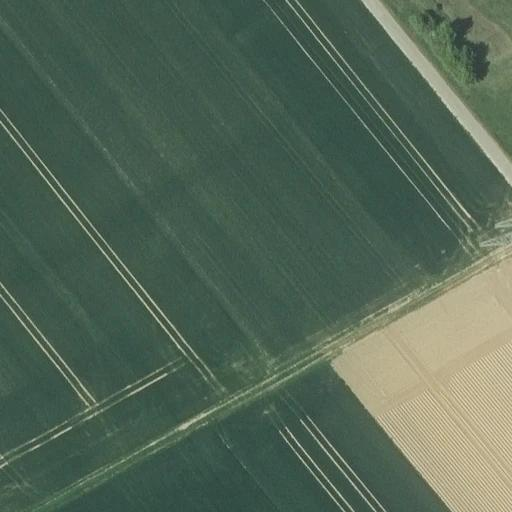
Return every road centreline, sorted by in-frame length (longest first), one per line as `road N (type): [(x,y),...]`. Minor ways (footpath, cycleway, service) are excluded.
road 1 (track): [(511,243),(42,511)]
road 2 (track): [(370,0),(511,173)]
